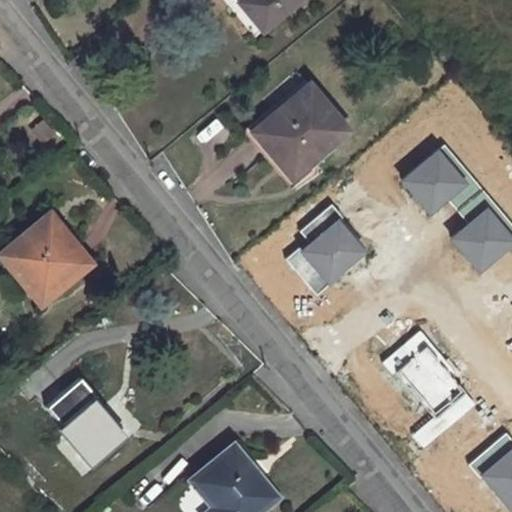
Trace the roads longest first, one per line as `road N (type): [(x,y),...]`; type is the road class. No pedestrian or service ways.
road 1 (residential): [(0,8),(294,370)]
road 2 (residential): [(294,370),(415,273),(511,382)]
road 3 (residential): [(294,370),(411,511)]
